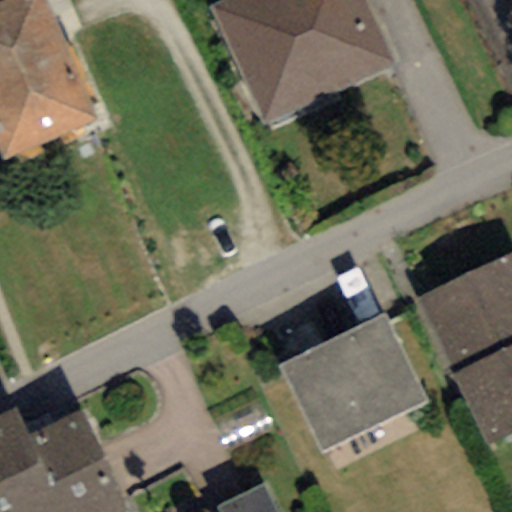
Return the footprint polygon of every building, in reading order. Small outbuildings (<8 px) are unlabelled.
[(44,0),(22,0),(0,9),(0,167),(1,171),(99,130),(44,0)] [(364,0),(245,0),(211,15),(264,132),(398,72),(364,0)] [(511,258),(418,303),(488,450),(511,438),(511,258)] [(384,321),(279,373),(323,460),(427,407),(384,321)] [(258,406),(217,426),(229,451),(270,432),(258,406)] [(16,418),(0,425),(0,511),(124,511),(82,419),(28,444),(16,418)] [(274,511),(263,489),(219,510),(219,511),(274,511)]
